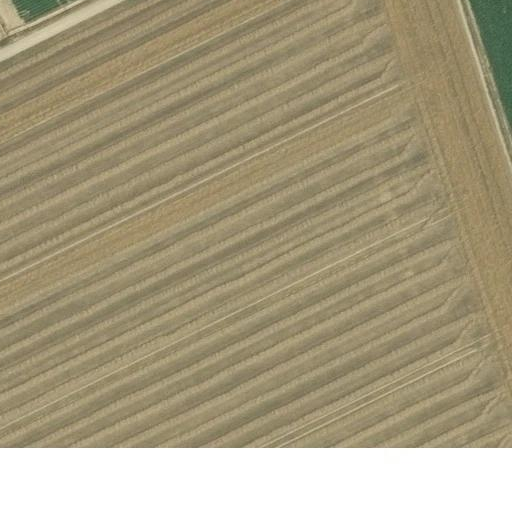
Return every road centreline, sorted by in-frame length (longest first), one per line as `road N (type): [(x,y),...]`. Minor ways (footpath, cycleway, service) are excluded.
road 1 (track): [(0,76),(155,0)]
road 2 (track): [(511,133),(469,0)]
